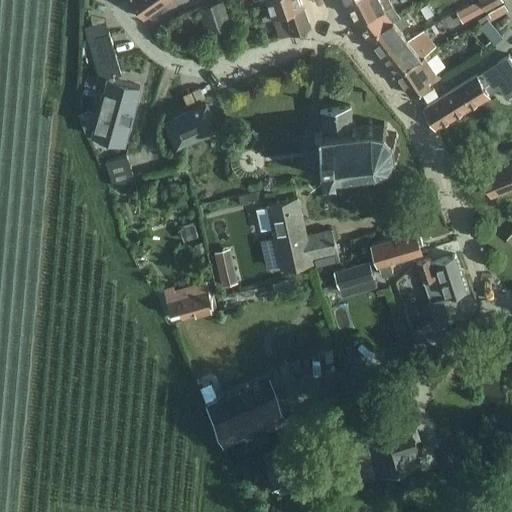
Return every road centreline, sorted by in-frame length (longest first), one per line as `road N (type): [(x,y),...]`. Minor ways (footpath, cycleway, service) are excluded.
road 1 (residential): [(340,25),(218,65),(174,63),(137,36),(114,0)]
road 2 (residential): [(511,323),(490,295),(408,109)]
road 3 (residential): [(408,109),(511,39)]
